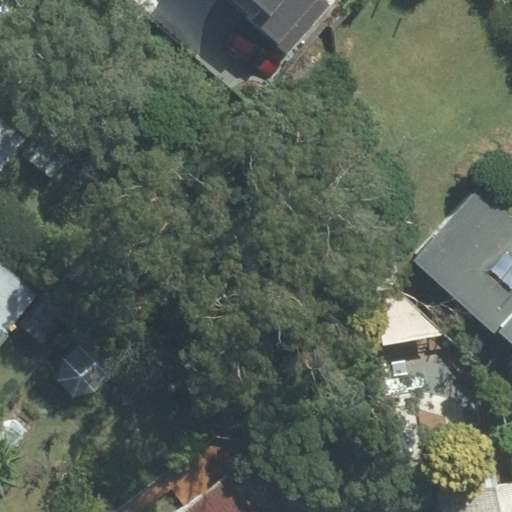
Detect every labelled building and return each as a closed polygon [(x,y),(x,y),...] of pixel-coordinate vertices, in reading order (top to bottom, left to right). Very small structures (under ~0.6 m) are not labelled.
[(199,0),(154,0),(179,22),(199,0)] [(0,151),(11,139),(0,130),(0,151)] [(511,237),(456,186),(385,262),(511,379),(511,237)] [(0,327),(27,296),(0,273),(0,327)] [(511,511),(511,472),(410,488),(414,511),(511,511)] [(234,511),(208,474),(152,511),(234,511)]
